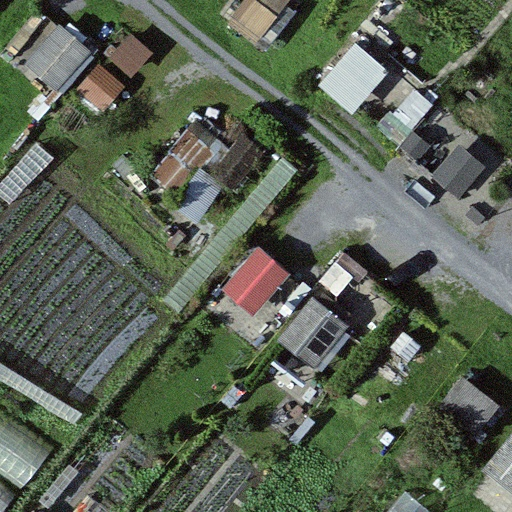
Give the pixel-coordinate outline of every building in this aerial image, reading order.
[(384,0),(382,0),(324,61),(357,91),(416,30),(384,0)] [(69,1),(32,38),(67,72),(104,35),(69,1)] [(265,221),(226,266),(259,294),(298,249),(265,221)] [(323,272),(286,313),(324,347),(360,306),(323,272)] [(444,389),(485,418),(509,384),(468,356),(444,389)] [(341,383),(303,438),(333,459),(372,404),(341,383)] [(0,509),(4,511),(7,511),(58,419),(0,387),(0,509)] [(109,410),(74,492),(121,511),(124,511),(159,431),(109,410)] [(346,451),(367,463),(389,424),(368,412),(346,451)] [(492,511),(510,511),(511,509),(511,497),(476,478),(465,497),(492,511)] [(425,511),(437,494),(413,479),(391,511),(425,511)] [(74,511),(39,489),(23,511),(74,511)]
